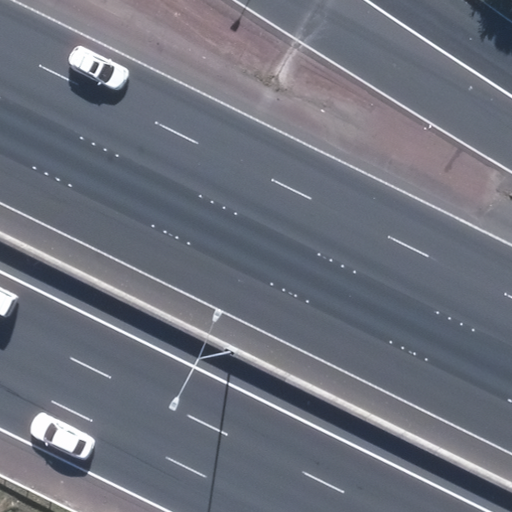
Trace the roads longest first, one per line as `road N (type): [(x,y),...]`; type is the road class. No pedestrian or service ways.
road 1 (motorway): [(0,98),(511,348)]
road 2 (motorway): [(286,511),(0,371)]
road 3 (motorway): [(284,0),(511,142)]
